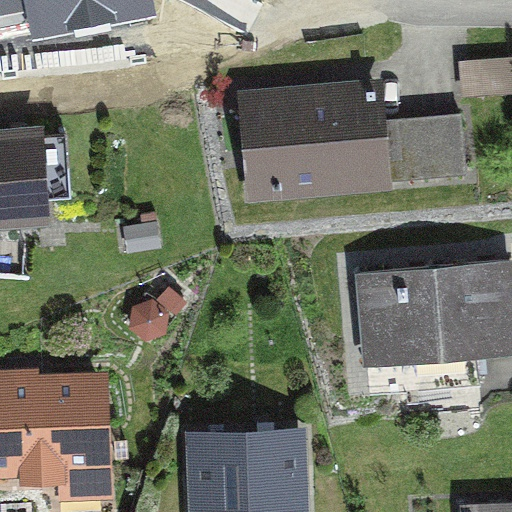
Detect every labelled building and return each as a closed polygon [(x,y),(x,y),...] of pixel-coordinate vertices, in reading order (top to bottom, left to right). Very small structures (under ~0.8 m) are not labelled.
[(0,0),(0,28),(29,22),(24,0),(0,0)] [(24,0),(29,22),(34,41),(156,14),(153,0),(24,0)] [(509,92),(506,62),(461,65),(463,96),(509,92)] [(251,194),(381,183),(373,90),(242,101),(251,194)] [(402,181),(462,175),(457,116),(397,121),(402,181)] [(0,218),(38,216),(32,138),(0,140),(0,218)] [(472,357),(511,353),(511,333),(506,261),(356,274),(363,351),(470,342),(472,357)] [(95,383),(0,386),(0,468),(21,467),(21,481),(56,479),(57,496),(98,495),(95,383)] [(295,511),(293,437),(193,441),(195,511),(295,511)]
